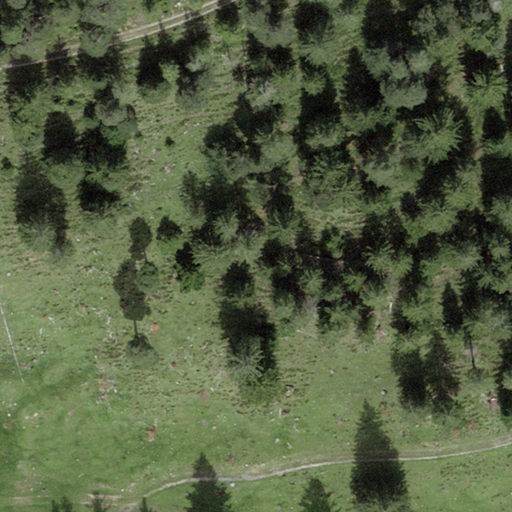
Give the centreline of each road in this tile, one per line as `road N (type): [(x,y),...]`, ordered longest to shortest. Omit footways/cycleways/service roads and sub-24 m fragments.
road 1 (track): [(137,501),(185,480),(243,482),(343,462),(455,456),(511,441)]
road 2 (track): [(0,63),(45,58),(228,0)]
